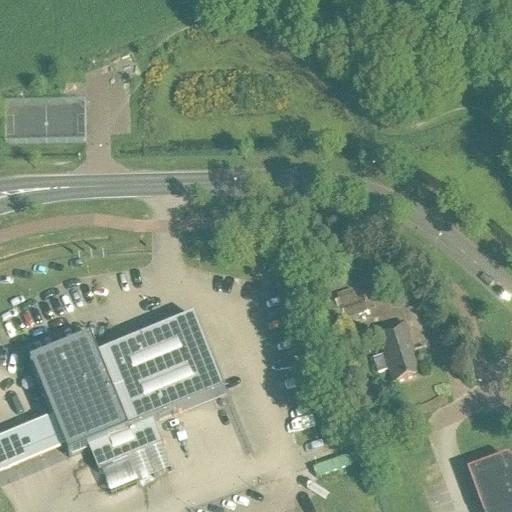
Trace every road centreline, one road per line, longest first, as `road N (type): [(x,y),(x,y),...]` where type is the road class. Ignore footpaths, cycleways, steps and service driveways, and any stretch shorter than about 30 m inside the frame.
road 1 (tertiary): [(511,302),(385,205),(334,190),(167,186),(14,196)]
road 2 (residential): [(466,511),(441,433),(492,388)]
